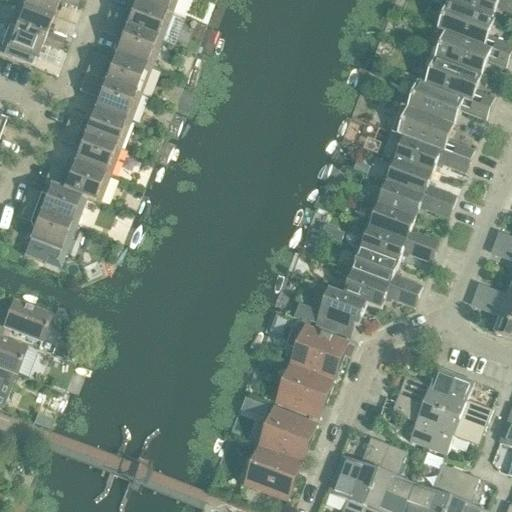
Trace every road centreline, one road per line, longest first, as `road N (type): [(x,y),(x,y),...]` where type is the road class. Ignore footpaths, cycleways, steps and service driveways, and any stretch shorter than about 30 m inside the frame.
road 1 (residential): [(310,511),(373,353),(415,325),(446,327)]
road 2 (residential): [(446,327),(511,162)]
road 3 (residential): [(4,220),(61,98)]
